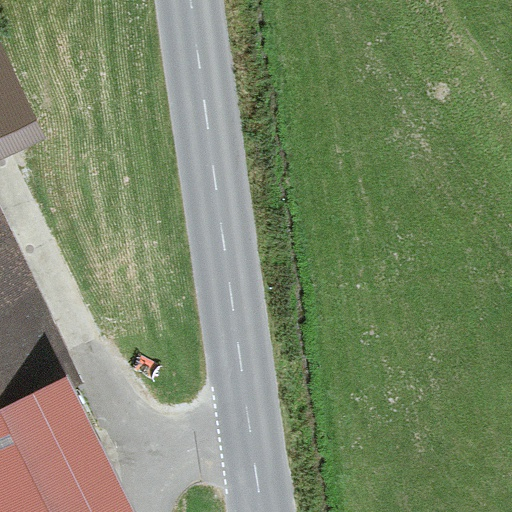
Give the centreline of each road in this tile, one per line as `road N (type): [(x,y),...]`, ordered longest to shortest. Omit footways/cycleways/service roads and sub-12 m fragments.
road 1 (tertiary): [(194,0),(263,511)]
road 2 (track): [(0,163),(148,450),(252,435)]
